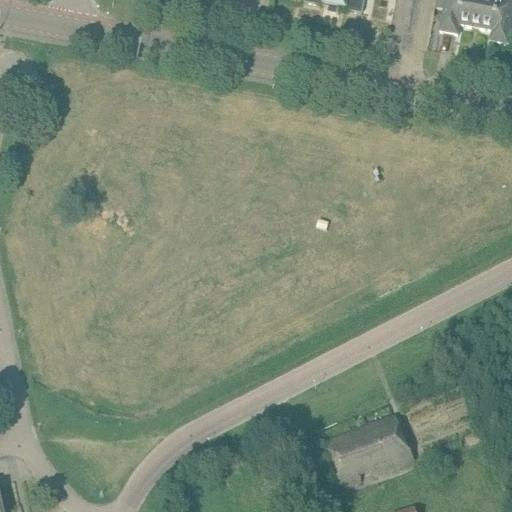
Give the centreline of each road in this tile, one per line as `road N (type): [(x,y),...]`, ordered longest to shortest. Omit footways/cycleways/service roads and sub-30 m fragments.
road 1 (unclassified): [(122,511),(152,465),(181,441),(511,271)]
road 2 (tertiary): [(69,26),(511,109)]
road 3 (residential): [(25,444),(0,321)]
